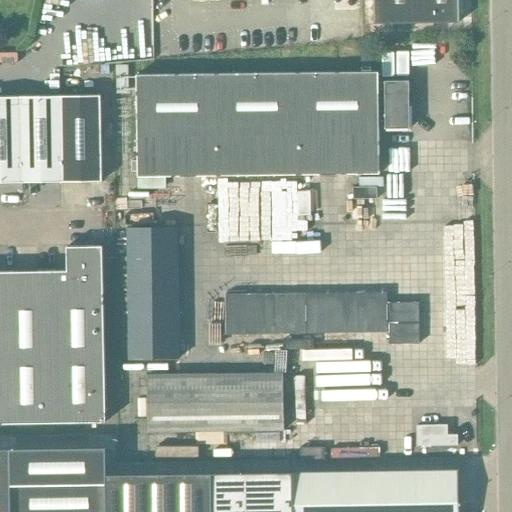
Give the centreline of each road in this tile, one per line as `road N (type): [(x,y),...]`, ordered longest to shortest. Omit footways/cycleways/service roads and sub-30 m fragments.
road 1 (unclassified): [(511,388),(505,0)]
road 2 (unknown): [(161,0),(166,32),(181,38),(268,41),(305,36),(319,0)]
road 3 (unknown): [(0,261),(203,261)]
